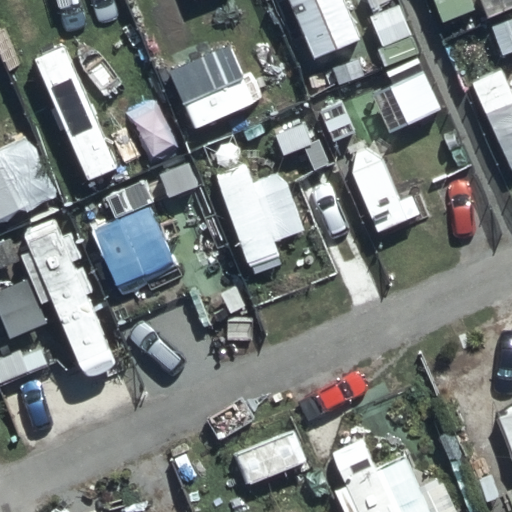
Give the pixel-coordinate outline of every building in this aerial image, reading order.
[(511,1),(480,16),(496,51),(490,53),(487,46),(470,54),(473,62),(465,66),(482,104),(474,108),(481,125),(489,121),(507,162),(511,159),(511,1)] [(121,4),(92,15),(114,69),(143,58),(121,4)] [(43,108),(26,116),(63,194),(111,171),(108,166),(161,141),(140,95),(86,121),(78,104),(48,118),(43,108)] [(511,426),(511,360),(505,346),(448,372),(498,484),(511,478),(511,434),(509,427),(511,426)] [(399,360),(355,380),(412,511),(463,511),(465,511),(399,360)]
